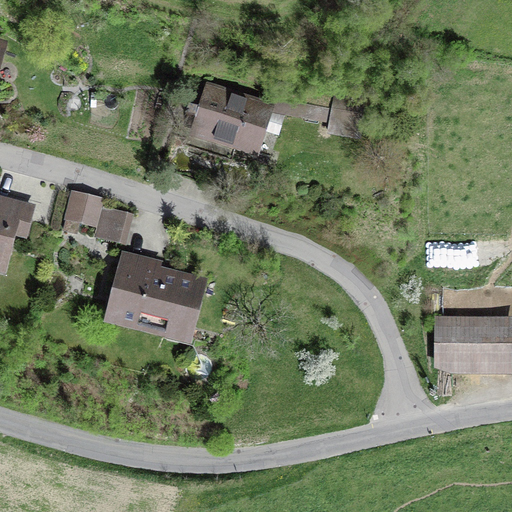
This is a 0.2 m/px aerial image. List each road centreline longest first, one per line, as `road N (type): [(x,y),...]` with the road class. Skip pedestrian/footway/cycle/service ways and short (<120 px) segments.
road 1 (residential): [(411,429),(370,300),(326,261),(246,227),(0,152)]
road 2 (residential): [(0,419),(174,460),(237,460),(411,429)]
